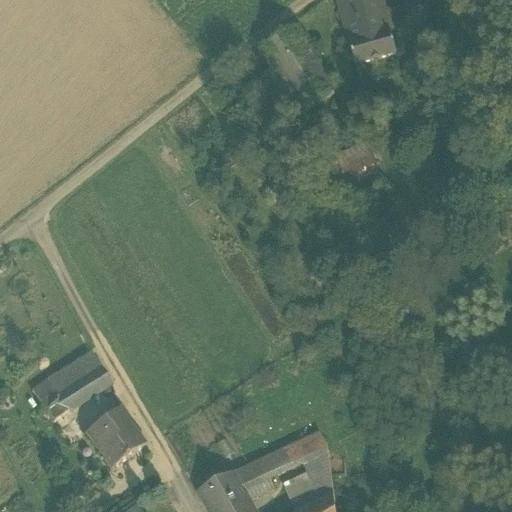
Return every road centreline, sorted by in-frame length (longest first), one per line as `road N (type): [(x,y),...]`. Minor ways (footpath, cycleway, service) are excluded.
road 1 (track): [(33,216),(305,0)]
road 2 (track): [(193,511),(33,216)]
